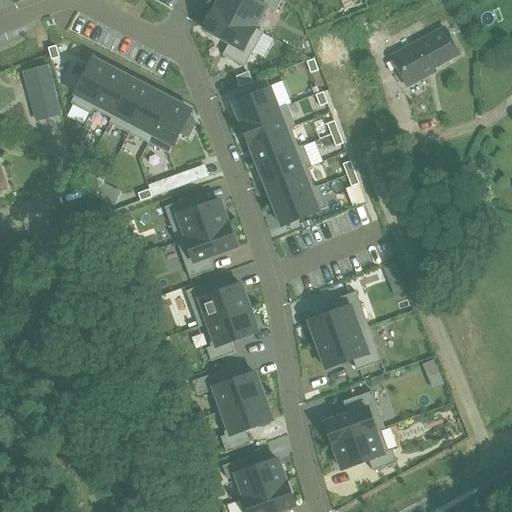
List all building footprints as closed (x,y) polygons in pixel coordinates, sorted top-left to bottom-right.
[(218,0),(217,3),(218,4),(216,7),(247,25),(255,29),(256,28),(259,21),(266,9),(275,13),(282,1),(280,0),(218,0)] [(223,55),(245,67),(264,33),(256,28),(255,29),(247,25),(216,7),(204,30),(213,35),(230,44),(223,55)] [(391,57),(406,86),(424,76),(422,74),(459,54),(445,28),(391,57)] [(52,60),(60,58),(56,46),(48,48),(52,60)] [(307,62),(311,74),(319,71),(315,59),(307,62)] [(94,60),(81,84),(71,103),(92,114),(94,110),(93,110),(113,71),(114,70),(94,60)] [(44,99),(56,96),(48,67),(25,73),(33,106),(45,103),(44,99)] [(113,71),(93,110),(94,110),(112,119),(112,120),(133,80),(115,70),(114,70),(113,71)] [(236,77),(240,87),(253,82),(249,72),(236,77)] [(278,109),(269,87),(266,78),(241,88),(246,99),(233,104),(242,125),(279,110),(278,109)] [(112,120),(112,119),(110,123),(129,134),(152,90),(133,80),(112,120)] [(129,134),(148,144),(171,100),(152,90),(129,134)] [(316,95),(320,107),(328,104),(323,92),(316,95)] [(171,100),(148,144),(169,154),(192,110),(171,100)] [(291,128),(292,129),(296,127),(287,105),(278,109),(279,110),(242,125),(250,145),(291,128)] [(335,121),(327,124),(332,135),(339,132),(335,121)] [(299,147),(292,129),(291,128),(250,145),(258,165),(299,148),(299,147)] [(332,135),(336,147),(344,144),(339,132),(332,135)] [(92,152),(89,141),(81,144),(84,155),(92,152)] [(258,165),(266,185),(307,168),(308,169),(312,167),(303,146),(299,147),(299,148),(258,165)] [(347,176),(355,173),(351,162),(343,165),(347,176)] [(100,167),(89,171),(97,196),(110,172),(100,167)] [(274,205),(315,188),(315,187),(308,169),(307,168),(266,185),(274,205)] [(190,171),(167,179),(171,190),(194,182),(190,171)] [(359,184),(355,173),(347,176),(352,187),(359,184)] [(328,208),(319,186),(315,187),(315,188),(274,205),(282,226),(328,208)] [(150,190),(138,194),(141,202),(153,197),(150,190)] [(193,210),(189,199),(165,208),(177,243),(229,224),(227,220),(228,220),(223,205),(222,206),(220,201),(207,205),(193,210)] [(177,243),(191,279),(214,270),(210,258),(237,248),(229,224),(177,243)] [(111,258),(113,265),(128,260),(126,252),(111,258)] [(387,275),(398,270),(395,263),(384,267),(387,275)] [(250,308),(242,285),(229,289),(216,294),(212,282),(186,291),(199,327),(204,326),(203,325),(250,308)] [(332,301),(334,306),(321,310),(323,317),(309,322),(318,345),(369,327),(356,292),(332,301)] [(160,297),(124,310),(129,324),(165,311),(160,297)] [(207,348),(211,362),(236,353),(231,341),(258,332),(250,308),(203,325),(204,326),(211,347),(207,348)] [(353,359),(357,371),(381,362),(369,327),(318,345),(326,369),(353,359)] [(471,368),(487,363),(480,339),(464,344),(471,368)] [(435,360),(424,364),(427,372),(438,367),(435,360)] [(210,391),(217,413),(264,397),(256,373),(244,377),(231,382),(227,369),(193,382),(198,396),(210,391)] [(468,394),(475,414),(505,404),(496,376),(481,380),(484,389),(468,394)] [(160,379),(147,384),(149,390),(162,386),(160,379)] [(165,389),(150,394),(154,404),(169,399),(165,389)] [(348,414),(325,422),(334,446),(380,429),(381,430),(385,429),(372,392),(343,402),(348,414)] [(264,397),(217,413),(225,436),(221,437),(227,453),(251,444),(246,430),(273,420),(264,397)] [(339,465),(340,465),(342,468),(342,470),(369,460),(373,471),(397,463),(393,450),(388,451),(381,430),(380,429),(334,446),(335,450),(334,451),(339,465)] [(251,469),(247,458),(223,466),(228,479),(232,478),(240,500),(287,483),(285,479),(286,479),(281,464),(280,464),(278,460),(251,469)] [(280,511),(281,511),(295,507),(287,483),(240,500),(244,511),(280,511)]
